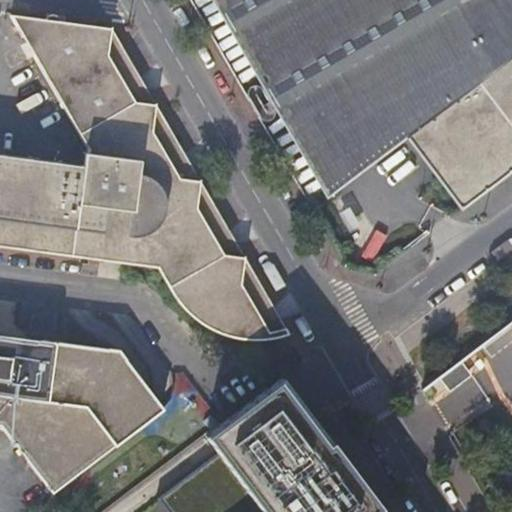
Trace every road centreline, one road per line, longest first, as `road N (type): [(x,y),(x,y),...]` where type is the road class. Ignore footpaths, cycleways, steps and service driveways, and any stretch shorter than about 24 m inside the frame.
road 1 (unclassified): [(324,343),(131,3)]
road 2 (unclassified): [(511,210),(324,343)]
road 3 (unclassified): [(423,511),(324,343)]
